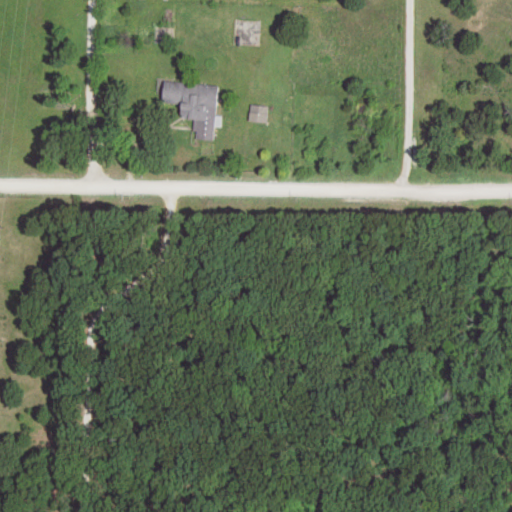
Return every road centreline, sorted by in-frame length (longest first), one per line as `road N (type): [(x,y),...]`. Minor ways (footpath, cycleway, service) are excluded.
road 1 (residential): [(511,193),(0,185)]
road 2 (residential): [(401,192),(407,0)]
